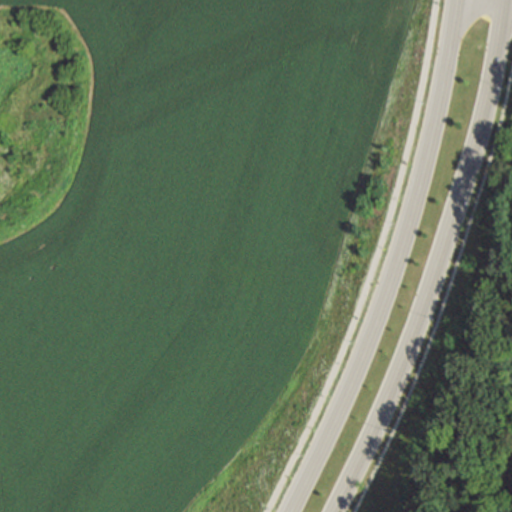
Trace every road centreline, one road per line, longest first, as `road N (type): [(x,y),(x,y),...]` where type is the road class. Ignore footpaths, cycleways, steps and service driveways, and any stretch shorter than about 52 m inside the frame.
road 1 (secondary): [(459,0),(452,58),(385,293),(289,511)]
road 2 (secondary): [(326,511),(406,347),(442,240),(501,5)]
